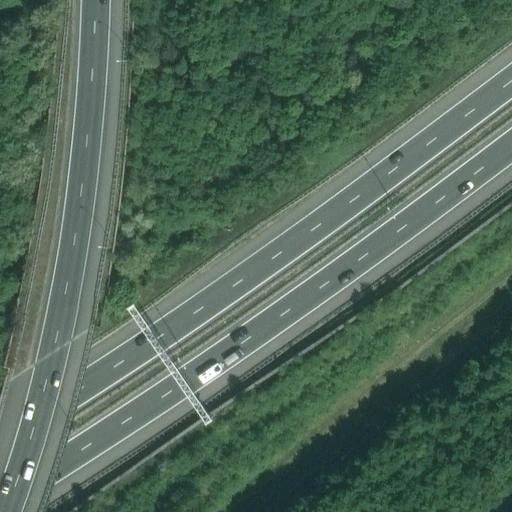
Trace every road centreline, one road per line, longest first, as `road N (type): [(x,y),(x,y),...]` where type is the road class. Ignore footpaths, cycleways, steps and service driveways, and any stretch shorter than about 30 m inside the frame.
road 1 (motorway): [(511,81),(291,247),(0,438)]
road 2 (motorway): [(0,499),(177,386),(511,142)]
road 3 (motorway): [(3,511),(40,400),(70,255),(94,0)]
